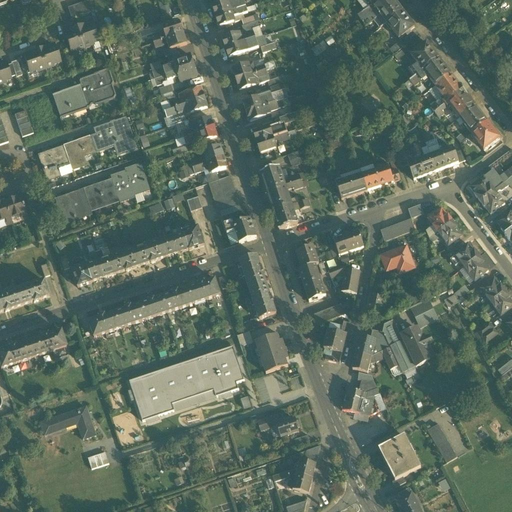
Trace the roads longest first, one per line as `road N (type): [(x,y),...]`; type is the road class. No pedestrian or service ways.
road 1 (residential): [(271,243),(0,334)]
road 2 (residential): [(271,243),(190,0)]
road 3 (residential): [(332,422),(374,207)]
road 4 (residential): [(332,422),(271,243)]
road 5 (residential): [(511,134),(406,0)]
